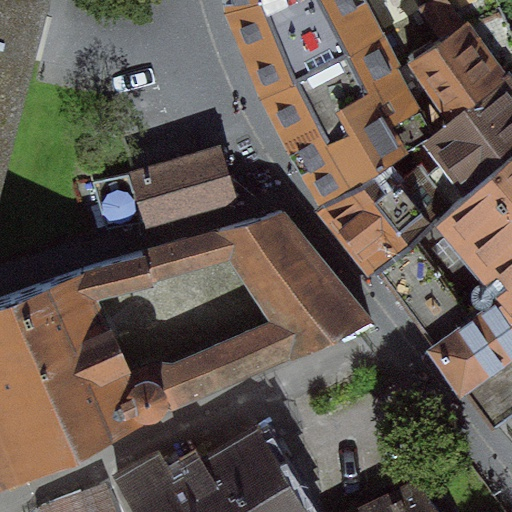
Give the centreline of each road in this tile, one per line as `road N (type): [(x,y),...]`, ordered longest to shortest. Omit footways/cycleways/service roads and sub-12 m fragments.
road 1 (residential): [(288,196),(511,491)]
road 2 (residential): [(288,196),(0,285)]
road 3 (residential): [(189,0),(233,115),(288,196)]
